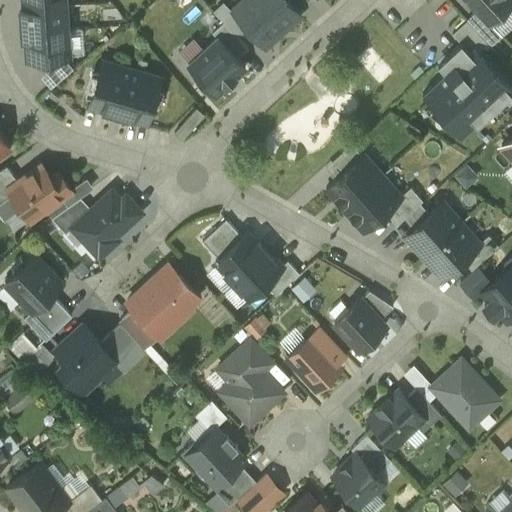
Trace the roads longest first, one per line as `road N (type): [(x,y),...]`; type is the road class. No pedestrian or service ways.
road 1 (residential): [(438,308),(183,167)]
road 2 (residential): [(183,167),(364,0)]
road 3 (residential): [(183,167),(59,134),(0,74)]
road 4 (residential): [(438,308),(286,451)]
road 5 (residential): [(101,281),(176,209),(183,167)]
